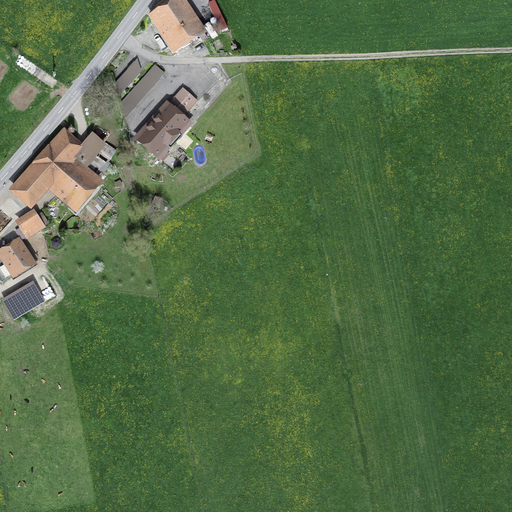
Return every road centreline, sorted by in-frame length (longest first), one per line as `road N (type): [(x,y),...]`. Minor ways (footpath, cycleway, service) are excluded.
road 1 (track): [(511,49),(217,60)]
road 2 (tertiary): [(146,0),(0,183)]
